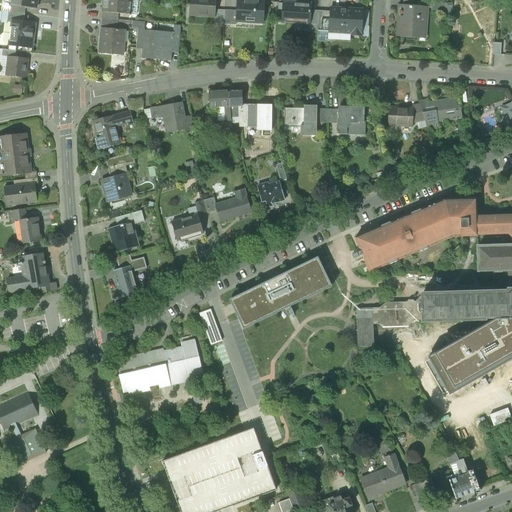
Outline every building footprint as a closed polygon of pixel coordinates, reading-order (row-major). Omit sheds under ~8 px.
[(11,5),(11,0),(3,0),(1,11),(10,12),(11,5)] [(37,9),(37,0),(11,0),(11,5),(26,7),(37,9)] [(130,3),(130,0),(129,0),(103,0),(102,12),(103,12),(118,14),(128,15),(130,3)] [(214,17),(215,17),(216,10),(216,0),(190,0),(190,6),(194,6),(193,16),(214,17)] [(236,20),(263,21),(265,1),(243,0),(237,0),(236,12),(236,20)] [(424,9),(427,9),(427,7),(427,2),(403,0),(402,5),(402,6),(424,8),(424,9)] [(282,23),(283,23),(283,21),(310,22),(311,11),(312,4),(305,3),(295,3),(295,4),(285,3),(285,2),(283,2),(282,23)] [(136,16),(137,3),(130,3),(128,15),(136,16)] [(10,12),(13,12),(25,14),(26,7),(11,5),(10,12)] [(402,6),(402,5),(398,5),(395,37),(426,39),(429,7),(427,7),(427,9),(424,9),(422,25),(421,25),(420,36),(398,34),(400,6),(402,6)] [(398,34),(420,36),(421,25),(422,25),(424,9),(424,8),(402,6),(400,6),(398,34)] [(351,36),(361,36),(363,11),(331,9),(331,12),(330,32),(351,33),(351,36)] [(214,25),(224,25),(225,11),(216,10),(215,17),(214,17),(214,25)] [(236,12),(225,11),(224,25),(235,26),(236,20),(236,12)] [(310,25),(318,25),(319,11),(311,11),(310,22),(310,25)] [(331,12),(319,11),(318,25),(318,31),(329,32),(330,32),(331,12)] [(24,23),(25,14),(13,12),(12,22),(14,22),(15,22),(24,23)] [(117,30),(118,20),(102,19),(101,29),(117,30)] [(310,30),(310,25),(310,22),(283,21),(283,23),(302,24),(301,30),(310,30)] [(16,46),(32,48),(35,24),(24,23),(15,22),(14,22),(13,36),(17,36),(16,46)] [(99,54),(117,55),(118,42),(125,42),(126,31),(117,30),(101,29),(99,54)] [(142,59),(154,60),(157,32),(144,31),(144,34),(143,47),(142,59)] [(484,53),(485,35),(468,34),(468,31),(457,31),(457,44),(463,44),(462,54),(484,55),(484,53)] [(174,33),(157,32),(154,60),(171,62),(172,50),(173,37),(174,33)] [(485,35),(484,53),(492,53),(494,35),(485,35)] [(124,56),(125,42),(118,42),(117,55),(124,56)] [(502,44),(493,43),(493,55),(501,56),(502,44)] [(0,73),(0,75),(7,77),(9,58),(2,57),(3,50),(0,49),(0,63),(1,64),(0,73)] [(7,77),(25,79),(28,59),(15,58),(9,57),(9,58),(7,77)] [(229,91),(230,107),(238,107),(242,106),(242,105),(241,90),(229,91)] [(210,108),(217,108),(225,107),(230,107),(229,91),(209,92),(210,108)] [(128,103),(130,113),(143,109),(141,99),(128,103)] [(425,120),(427,128),(438,126),(437,120),(461,116),(459,99),(428,104),(427,101),(420,102),(421,103),(425,120)] [(182,103),(156,108),(158,118),(164,117),(165,117),(167,125),(165,125),(167,134),(179,132),(178,129),(185,127),(186,127),(184,118),(182,103)] [(413,110),(413,123),(425,120),(421,103),(412,105),(413,109),(413,110)] [(239,128),(249,128),(249,105),(242,105),(242,106),(238,107),(239,117),(239,118),(239,128)] [(249,128),(257,128),(258,106),(249,105),(249,128)] [(506,116),(511,114),(507,105),(502,107),(506,116)] [(271,106),(258,106),(257,128),(262,128),(262,131),(271,131),(271,106)] [(301,128),(316,128),(316,124),(317,109),(317,106),(304,106),(304,109),(284,109),(284,128),(301,128)] [(220,122),(225,121),(225,107),(217,108),(217,122),(220,122)] [(239,117),(238,107),(230,107),(231,118),(239,118),(239,117)] [(337,135),(365,136),(365,123),(364,123),(364,108),(357,107),(357,110),(338,110),(338,124),(338,131),(337,131),(337,135)] [(388,125),(413,127),(413,123),(413,110),(401,110),(402,108),(388,107),(388,125)] [(316,124),(327,124),(327,109),(317,109),(316,124)] [(338,110),(327,109),(327,124),(338,124),(338,110)] [(133,124),(130,113),(121,115),(123,124),(127,123),(128,126),(133,124)] [(93,121),(101,150),(120,144),(115,126),(123,124),(121,115),(113,117),(113,116),(93,121)] [(185,127),(185,130),(193,129),(191,116),(184,118),(186,127),(185,127)] [(220,134),(232,134),(231,122),(225,122),(225,121),(220,122),(220,134)] [(472,127),(476,138),(483,136),(479,124),(472,127)] [(316,128),(301,128),(300,136),(316,136),(316,128)] [(1,176),(1,177),(24,174),(30,173),(26,135),(0,137),(0,158),(2,176),(1,176)] [(125,163),(125,166),(135,163),(132,153),(119,157),(121,164),(125,163)] [(107,168),(109,168),(121,164),(119,157),(105,160),(107,168)] [(125,163),(121,164),(109,168),(112,178),(127,173),(125,166),(125,163)] [(277,168),(280,180),(286,178),(282,166),(277,168)] [(108,201),(108,203),(131,196),(126,177),(128,177),(127,173),(112,178),(102,180),(105,192),(105,193),(107,202),(108,201)] [(38,184),(37,178),(25,180),(13,181),(14,187),(35,185),(38,184)] [(265,197),(267,206),(284,201),(279,182),(269,185),(268,183),(257,186),(261,199),(265,197)] [(11,196),(12,204),(20,203),(21,204),(37,202),(36,194),(34,195),(33,186),(35,185),(14,187),(7,188),(8,196),(11,196)] [(217,211),(220,222),(245,215),(244,213),(251,211),(244,189),(234,192),(236,199),(216,205),(215,205),(217,211)] [(214,198),(203,201),(207,213),(207,214),(217,211),(215,205),(216,205),(214,198)] [(511,237),(511,215),(476,216),(476,199),(445,200),(421,210),(421,209),(410,214),(410,215),(391,223),(391,222),(380,226),(380,227),(355,238),(369,272),(387,265),(387,266),(398,261),(398,260),(417,252),(418,253),(429,248),(428,247),(453,237),(477,236),(477,235),(508,234),(511,237)] [(198,216),(207,213),(203,201),(195,203),(198,215),(198,216)] [(10,211),(11,222),(15,222),(20,221),(19,221),(27,219),(26,209),(10,211)] [(142,211),(130,214),(132,223),(133,225),(145,222),(142,211)] [(123,226),(132,223),(130,214),(118,218),(121,226),(123,225),(123,226)] [(171,223),(177,241),(204,233),(198,216),(198,215),(171,223)] [(17,236),(19,245),(42,242),(39,218),(27,219),(19,221),(20,221),(21,235),(17,236)] [(108,229),(115,253),(124,251),(123,245),(137,241),(133,225),(132,223),(123,226),(123,225),(121,226),(108,229)] [(123,245),(124,251),(139,247),(137,241),(123,245)] [(478,271),(502,270),(508,270),(511,269),(511,245),(477,247),(478,271)] [(30,250),(31,256),(42,254),(42,255),(45,254),(43,248),(30,250)] [(7,280),(9,293),(31,289),(39,287),(50,286),(49,284),(47,268),(44,268),(42,255),(42,254),(31,256),(20,258),(21,263),(18,264),(19,267),(22,266),(23,271),(28,271),(29,276),(24,277),(7,280)] [(116,259),(119,269),(130,266),(130,267),(133,266),(132,261),(130,255),(116,259)] [(284,273),(229,300),(244,330),(332,287),(318,257),(284,273)] [(133,266),(130,267),(132,273),(147,268),(144,258),(132,261),(133,266)] [(138,294),(132,273),(130,267),(130,266),(119,269),(113,271),(115,275),(118,288),(121,298),(138,294)] [(494,290),(508,290),(508,270),(502,270),(502,273),(494,273),(494,290)] [(39,287),(41,294),(57,290),(56,283),(49,284),(50,286),(39,287)] [(422,295),(422,297),(423,321),(493,319),(511,318),(511,291),(508,292),(422,295)] [(413,321),(423,321),(422,297),(420,297),(413,304),(408,304),(406,302),(385,303),(379,308),(372,308),(373,325),(380,324),(382,323),(413,322),(413,321)] [(356,309),(358,347),(374,347),(373,325),(372,308),(356,309)] [(203,323),(214,319),(211,310),(200,314),(203,323)] [(511,318),(493,319),(427,357),(449,395),(511,359),(511,318)] [(214,319),(203,323),(211,345),(222,341),(214,319)] [(181,344),(182,348),(183,348),(190,377),(203,374),(195,341),(181,344)] [(190,377),(183,348),(182,348),(154,354),(154,353),(132,358),(132,357),(116,361),(120,375),(119,376),(123,393),(129,391),(130,395),(150,390),(148,387),(160,384),(160,388),(185,382),(183,379),(190,377)] [(308,392),(311,400),(318,397),(315,390),(308,392)] [(0,403),(0,424),(4,433),(13,429),(17,427),(40,416),(28,391),(0,403)] [(192,395),(197,404),(204,403),(202,393),(192,395)] [(490,415),(494,426),(511,419),(508,409),(490,415)] [(13,429),(17,438),(21,436),(17,427),(13,429)] [(36,429),(21,436),(17,438),(9,441),(20,465),(47,453),(36,429)] [(254,429),(162,462),(166,473),(180,511),(217,511),(230,508),(276,490),(258,441),(254,429)] [(449,454),(452,464),(456,463),(456,462),(459,461),(455,452),(449,454)] [(389,469),(380,472),(387,491),(406,484),(399,465),(398,466),(394,454),(384,458),(389,469)] [(459,472),(461,476),(468,474),(463,460),(459,461),(456,462),(456,463),(459,472)] [(376,495),(387,491),(380,472),(360,480),(365,493),(366,493),(369,501),(377,498),(376,495)] [(471,473),(468,474),(461,476),(457,478),(451,480),(449,481),(455,498),(477,491),(471,473)] [(39,483),(43,493),(49,490),(45,480),(39,483)] [(430,481),(419,486),(424,494),(434,490),(430,481)] [(417,497),(424,494),(419,486),(418,484),(412,486),(417,497)] [(287,494),(289,499),(293,510),(302,507),(296,490),(287,494)] [(321,509),(322,511),(350,511),(351,511),(354,511),(349,498),(342,500),(341,497),(334,499),(333,497),(322,501),(324,508),(321,509)] [(281,511),(288,511),(293,510),(289,499),(278,503),(281,511)] [(365,506),(367,511),(374,511),(371,503),(365,506)]
